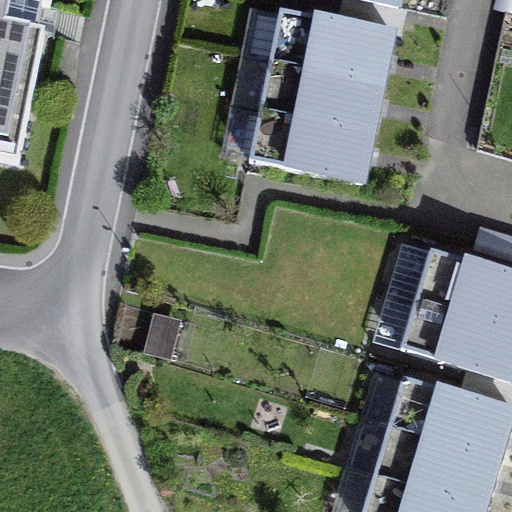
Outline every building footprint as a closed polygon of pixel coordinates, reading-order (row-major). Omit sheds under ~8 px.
[(50,10),(52,0),(0,0),(0,162),(19,167),(45,37),(36,35),(42,9),(50,10)] [(349,0),(398,10),(400,0),(349,0)] [(280,13),(269,64),(383,87),(393,36),(280,13)] [(269,64),(259,113),(373,136),(383,87),(269,64)] [(362,187),(373,136),(259,113),(249,164),(362,187)] [(511,277),(431,254),(416,303),(511,331),(511,277)] [(511,381),(511,331),(416,303),(401,352),(511,385),(511,381)] [(511,416),(511,413),(403,381),(388,430),(498,463),(511,416)] [(498,463),(388,430),(374,478),(484,511),(498,463)] [(483,511),(484,511),(374,478),(363,511),(483,511)]
